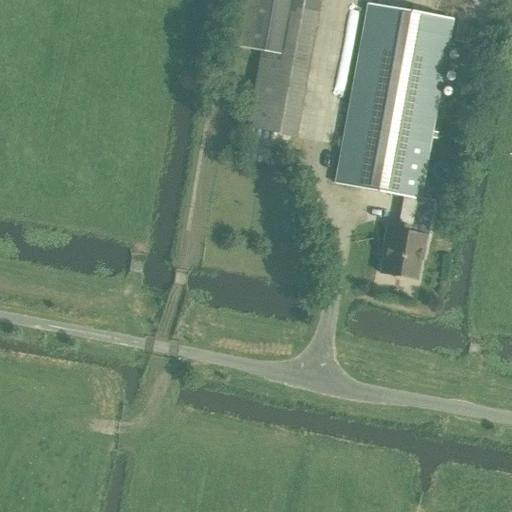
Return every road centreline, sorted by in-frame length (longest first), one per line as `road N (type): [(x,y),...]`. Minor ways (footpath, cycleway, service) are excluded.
road 1 (unclassified): [(114,340),(511,420)]
road 2 (track): [(509,295),(476,339),(463,410)]
